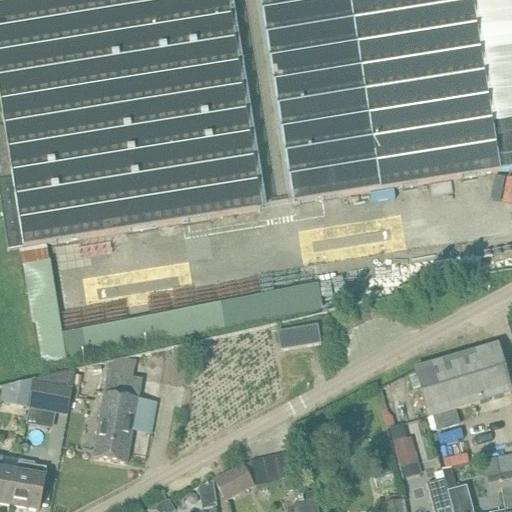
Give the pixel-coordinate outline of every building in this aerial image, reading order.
[(0,0),(0,95),(5,128),(0,128),(0,204),(7,251),(24,248),(24,249),(47,245),(56,244),(88,239),(122,234),(262,211),(228,0),(0,0)] [(511,0),(260,0),(293,205),(511,169),(511,0)] [(280,352),(321,345),(318,327),(277,333),(280,352)] [(415,370),(429,418),(426,420),(430,432),(437,430),(437,431),(459,425),(455,411),(511,394),(497,346),(415,370)] [(134,378),(137,361),(129,360),(109,364),(104,391),(96,440),(93,459),(126,465),(133,429),(141,430),(140,433),(150,435),(154,415),(156,405),(139,402),(144,380),(134,378)] [(35,380),(31,410),(66,415),(72,373),(35,380)] [(2,387),(0,401),(0,404),(30,410),(35,380),(2,387)] [(400,470),(418,465),(416,461),(410,438),(407,439),(404,429),(390,433),(400,470)] [(288,454),(293,477),(304,475),(298,452),(288,454)] [(276,457),(281,480),(293,477),(288,454),(276,457)] [(443,470),(451,469),(464,466),(462,456),(441,461),(443,470)] [(502,493),(505,510),(505,511),(511,511),(511,485),(510,474),(511,473),(511,456),(497,459),(500,476),(488,478),(491,495),(502,493)] [(0,505),(14,507),(22,461),(19,460),(19,461),(0,457),(0,505)] [(281,480),(276,457),(264,460),(269,483),(281,480)] [(269,483),(264,460),(251,463),(256,486),(269,483)] [(34,463),(22,461),(14,507),(39,511),(46,469),(34,466),(34,463)] [(253,488),(242,467),(213,482),(224,503),(253,488)] [(505,511),(505,510),(496,511),(473,511),(467,487),(456,490),(451,469),(443,470),(447,488),(453,511),(505,511)] [(453,511),(447,488),(432,491),(436,511),(453,511)] [(317,511),(313,492),(294,497),(297,511),(317,511)] [(405,511),(404,501),(382,505),(383,511),(405,511)]
